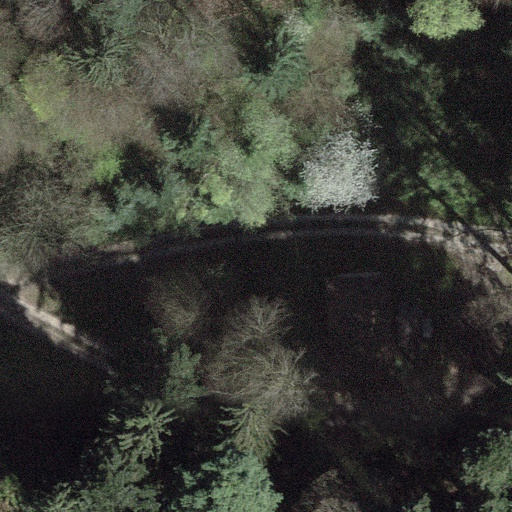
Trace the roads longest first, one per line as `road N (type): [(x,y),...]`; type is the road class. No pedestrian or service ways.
road 1 (track): [(511,402),(327,439),(90,346),(0,295)]
road 2 (track): [(0,281),(120,248),(332,222),(511,242)]
